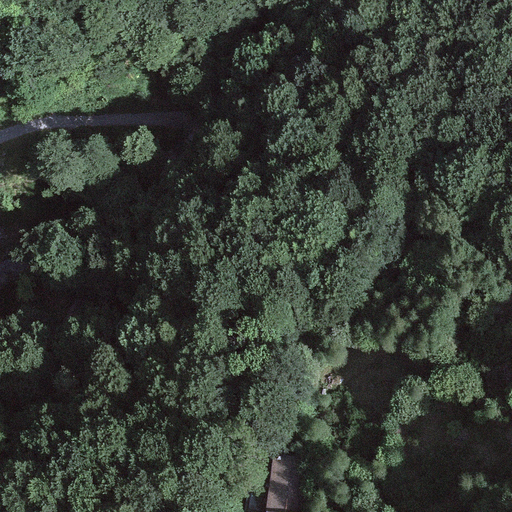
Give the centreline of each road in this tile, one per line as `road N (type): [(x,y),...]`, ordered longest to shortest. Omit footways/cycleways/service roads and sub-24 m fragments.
road 1 (track): [(0,141),(143,120),(182,121),(204,136),(189,177),(74,304),(11,464),(10,511)]
road 2 (track): [(511,5),(489,15),(441,13),(385,37),(57,348)]
